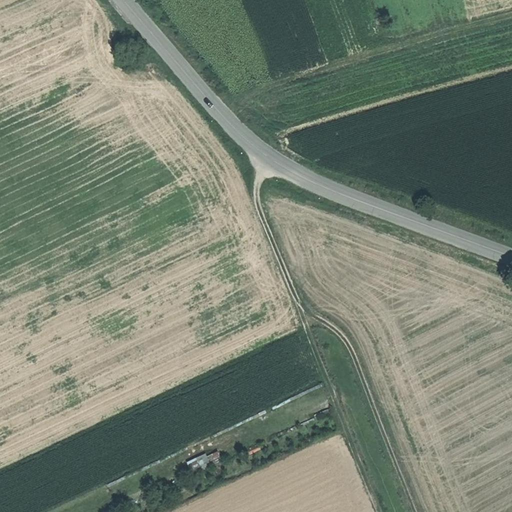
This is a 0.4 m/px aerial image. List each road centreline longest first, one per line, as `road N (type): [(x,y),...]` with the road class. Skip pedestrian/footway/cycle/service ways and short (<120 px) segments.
road 1 (secondary): [(511,257),(309,182),(267,157),(122,0)]
road 2 (track): [(384,511),(257,208),(267,157)]
road 3 (track): [(511,16),(264,83),(217,111)]
road 4 (track): [(419,511),(352,334),(299,306)]
